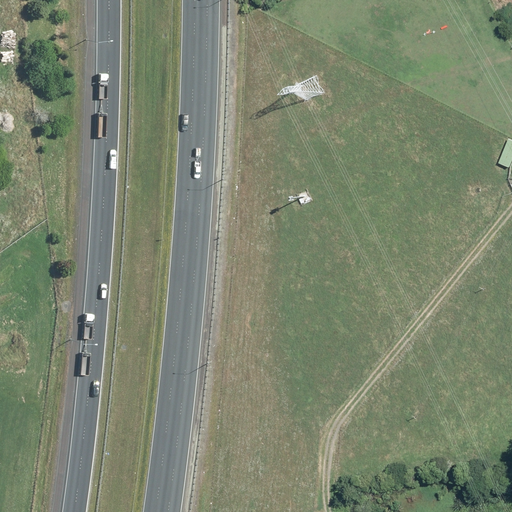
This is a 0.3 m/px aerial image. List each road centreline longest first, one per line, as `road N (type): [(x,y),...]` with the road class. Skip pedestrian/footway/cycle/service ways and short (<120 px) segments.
road 1 (motorway): [(195,0),(180,306),(154,511)]
road 2 (motorway): [(73,511),(96,319),(108,0)]
